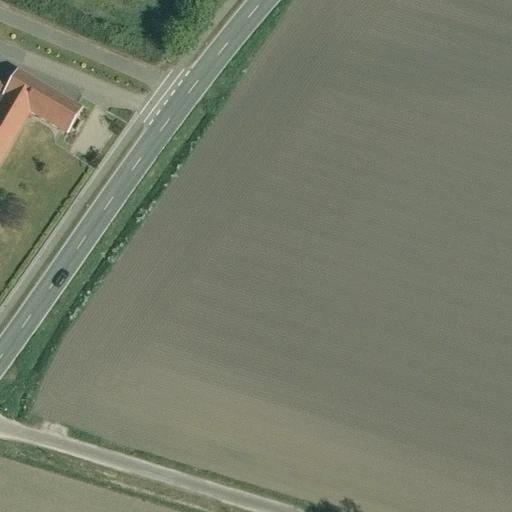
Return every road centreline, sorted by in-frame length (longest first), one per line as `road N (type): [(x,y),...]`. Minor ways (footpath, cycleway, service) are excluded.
road 1 (tertiary): [(258,0),(0,350)]
road 2 (unclassified): [(270,511),(0,428)]
